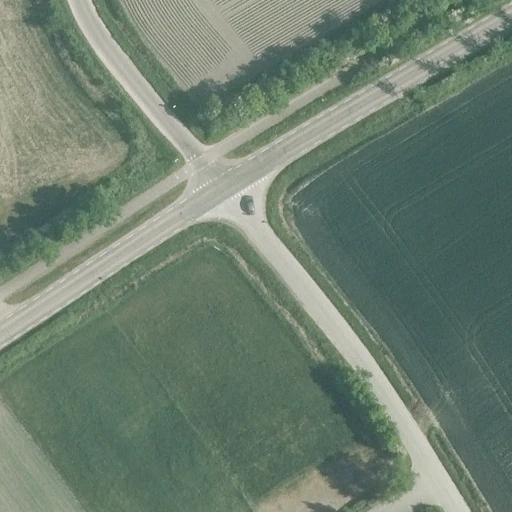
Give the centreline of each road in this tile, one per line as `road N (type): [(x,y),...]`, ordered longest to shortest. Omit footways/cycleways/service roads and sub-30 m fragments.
road 1 (unclassified): [(457,511),(351,348),(222,188)]
road 2 (secondary): [(222,188),(511,17)]
road 3 (secondary): [(0,335),(222,188)]
road 4 (unclassified): [(222,188),(110,54),(77,0)]
